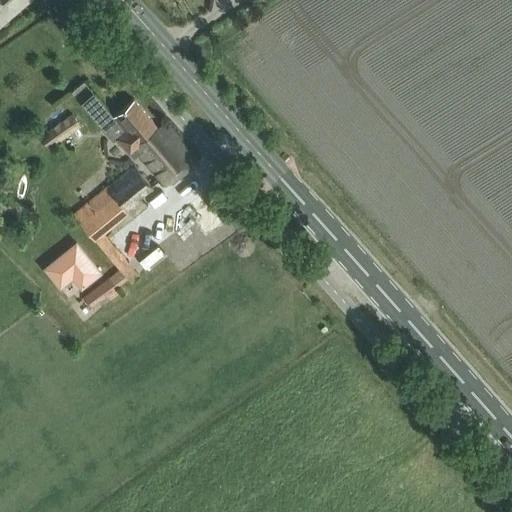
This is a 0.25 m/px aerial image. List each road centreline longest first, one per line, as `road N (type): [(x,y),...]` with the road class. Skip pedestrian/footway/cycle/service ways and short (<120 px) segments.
road 1 (unclassified): [(511,492),(76,0)]
road 2 (primary): [(511,438),(122,0)]
